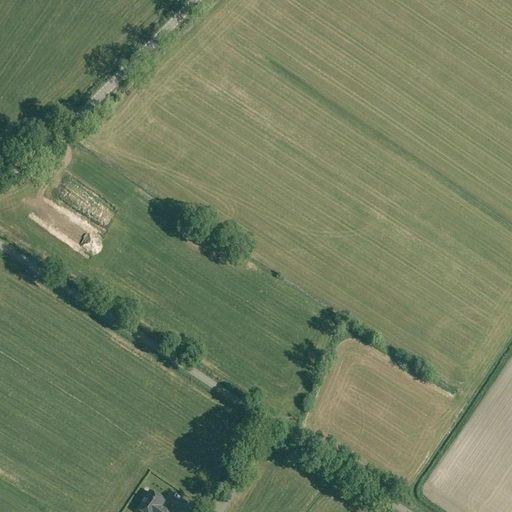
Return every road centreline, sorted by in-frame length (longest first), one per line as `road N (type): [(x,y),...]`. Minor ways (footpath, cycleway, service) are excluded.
road 1 (unclassified): [(405,511),(0,244)]
road 2 (tertiary): [(0,174),(42,152),(197,0)]
